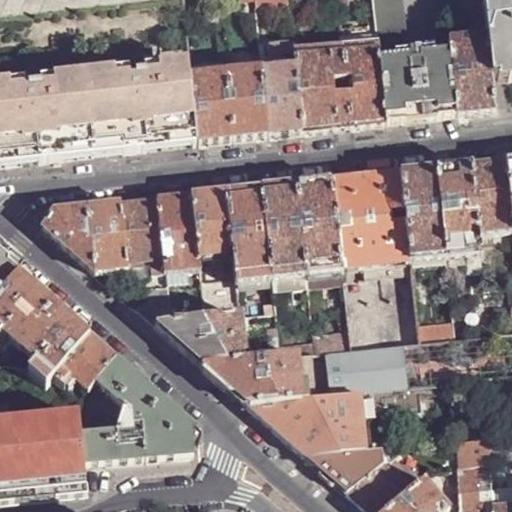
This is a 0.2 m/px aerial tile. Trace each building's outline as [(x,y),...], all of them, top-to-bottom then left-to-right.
[(0,168),(153,153),(200,148),(193,82),(185,0),(163,0),(161,0),(141,3),(132,4),(121,5),(101,7),(81,10),(79,10),(61,12),(41,14),(21,16),(10,18),(1,19),(0,18),(0,168)] [(27,0),(7,0),(1,19),(10,18),(21,16),(27,0)] [(46,0),(27,0),(21,16),(41,14),(46,0)] [(65,0),(46,0),(41,14),(61,12),(65,0)] [(84,0),(65,0),(61,12),(79,10),(81,10),(84,0)] [(103,0),(84,0),(81,10),(101,7),(103,0)] [(382,64),(406,61),(403,35),(407,35),(403,0),(374,0),(377,22),(380,45),(382,64)] [(403,35),(406,61),(435,58),(453,56),(451,44),(449,23),(446,0),(403,0),(407,35),(403,35)] [(474,0),(446,0),(449,23),(487,19),(484,2),(475,3),(474,0)] [(511,79),(511,0),(505,0),(484,2),(487,19),(488,41),(493,81),(511,79)] [(348,25),(350,48),(380,45),(377,22),(348,25)] [(453,56),(460,119),(486,117),(497,116),(493,81),(488,41),(451,44),(453,56)] [(269,46),(272,73),(294,70),(291,44),(269,46)] [(379,129),(387,128),(382,64),(380,45),(350,48),(344,48),(348,83),(354,83),(355,97),(350,98),(353,131),(379,129)] [(353,131),(350,98),(338,98),(337,85),(348,83),(344,48),(296,52),(298,70),(304,136),(336,133),(353,131)] [(382,64),(387,128),(403,126),(440,122),(443,122),(460,119),(453,56),(435,58),(406,61),(382,64)] [(304,136),(298,70),(294,70),(272,73),(264,74),(270,140),(295,137),(304,136)] [(270,140),(264,74),(229,78),(235,144),(260,141),(270,140)] [(229,78),(193,82),(200,148),(224,145),(235,144),(229,78)] [(472,169),(480,238),(493,236),(511,234),(511,207),(507,165),(489,167),(472,169)] [(447,262),(482,259),(481,249),(480,238),(472,169),(448,171),(437,173),(447,262)] [(413,175),(402,176),(407,215),(408,226),(412,265),(447,262),(437,173),(413,175)] [(361,181),(332,184),(337,222),(350,221),(352,232),(337,233),(342,273),(364,270),(412,265),(408,226),(394,228),(392,217),(407,215),(402,176),(361,181)] [(298,188),(307,278),(342,274),(342,273),(337,233),(337,222),(332,184),(311,186),(298,188)] [(272,283),(307,278),(298,188),(276,190),(263,191),(272,283)] [(242,194),(228,195),(235,260),(237,287),(272,283),(263,191),(242,194)] [(193,199),(200,263),(235,260),(228,195),(209,197),(193,199)] [(175,201),(159,203),(165,262),(167,276),(201,273),(200,263),(193,199),(175,201)] [(167,276),(165,262),(159,203),(134,205),(122,207),(129,266),(145,264),(147,279),(167,276)] [(96,278),(130,273),(129,266),(122,207),(109,208),(89,210),(96,278)] [(96,278),(89,210),(55,214),(44,233),(73,258),(96,278)] [(494,247),(493,236),(480,238),(481,249),(494,247)] [(447,262),(449,278),(483,274),(482,259),(447,262)] [(0,301),(20,278),(0,260),(0,301)] [(147,279),(145,264),(129,266),(130,273),(131,281),(147,279)] [(413,277),(412,265),(364,270),(365,282),(413,277)] [(168,288),(202,285),(201,273),(167,276),(168,288)] [(308,291),(344,287),(343,285),(342,274),(307,278),(308,286),(308,291)] [(351,354),(420,346),(419,335),(413,277),(365,282),(343,285),(344,287),(348,330),(351,354)] [(31,288),(20,278),(0,301),(0,348),(4,352),(12,344),(36,365),(29,373),(46,387),(54,380),(89,339),(79,330),(31,288)] [(307,278),(272,283),(273,289),(308,286),(307,278)] [(138,315),(157,331),(158,329),(172,327),(168,288),(148,291),(138,315)] [(265,316),(275,315),(275,305),(264,306),(265,316)] [(181,352),(202,370),(247,365),(244,342),(241,319),(172,327),(158,329),(157,331),(181,352)] [(351,354),(348,330),(312,334),(313,345),(315,358),(351,354)] [(439,333),(419,335),(420,346),(441,344),(439,333)] [(511,380),(511,335),(455,342),(441,344),(420,346),(351,354),(315,358),(310,358),(312,384),(326,383),(328,401),(355,398),(367,397),(398,394),(511,380)] [(54,380),(66,390),(73,382),(87,394),(96,385),(116,362),(100,348),(89,339),(54,380)] [(279,348),(280,361),(294,360),(310,358),(315,358),(313,345),(279,348)] [(296,389),(312,387),(312,384),(310,358),(294,360),(296,389)] [(247,410),(297,404),(296,389),(294,360),(280,361),(247,365),(202,370),(227,392),(247,410)] [(116,362),(96,385),(126,411),(122,421),(121,424),(118,434),(112,434),(82,436),(86,469),(193,460),(191,427),(150,391),(116,362)] [(126,411),(96,385),(87,394),(79,402),(80,407),(82,431),(90,431),(89,414),(110,412),(122,421),(126,411)] [(367,397),(369,408),(399,406),(398,394),(367,397)] [(355,398),(357,412),(369,411),(369,408),(367,397),(355,398)] [(365,453),(357,412),(355,398),(328,401),(297,404),(247,410),(278,437),(305,460),(365,453)] [(80,407),(45,410),(46,421),(0,424),(0,509),(20,508),(90,499),(86,469),(82,436),(82,431),(80,407)] [(118,434),(121,424),(111,425),(112,434),(118,434)] [(511,436),(489,439),(491,460),(511,458),(511,436)] [(460,468),(491,464),(491,460),(489,439),(458,443),(460,468)] [(347,496),(383,466),(379,461),(376,452),(365,453),(305,460),(328,480),(347,496)] [(415,478),(405,470),(404,471),(397,465),(392,459),(383,466),(407,486),(415,478)] [(459,511),(493,511),(493,505),(492,495),(491,464),(460,468),(457,469),(459,511)] [(364,511),(388,511),(412,491),(407,486),(383,466),(347,496),(364,511)] [(443,511),(441,508),(420,484),(412,491),(388,511),(443,511)] [(511,511),(511,503),(493,505),(493,511),(511,511)]
